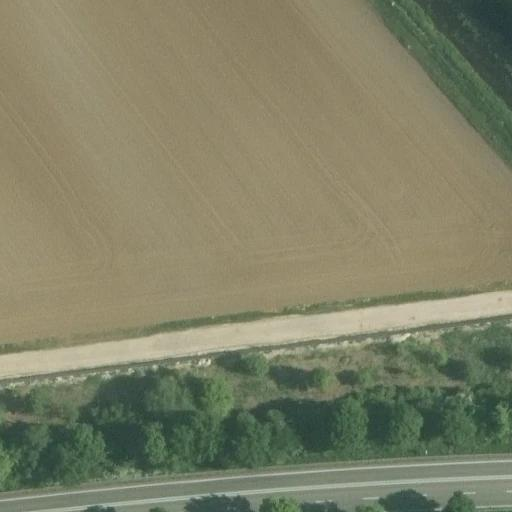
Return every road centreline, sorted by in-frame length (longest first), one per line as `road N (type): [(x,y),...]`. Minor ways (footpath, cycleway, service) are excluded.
road 1 (track): [(0,366),(511,307)]
road 2 (trunk): [(130,511),(511,486)]
